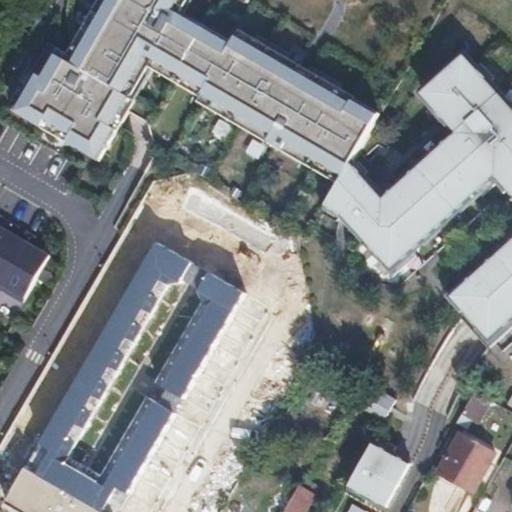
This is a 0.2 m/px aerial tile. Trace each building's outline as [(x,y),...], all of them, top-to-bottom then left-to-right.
[(363,165),(386,110),(244,30),(239,38),(181,6),(184,0),(103,0),(76,50),(73,54),(55,43),(17,110),(104,159),(125,123),(119,119),(151,63),(207,94),(202,102),(345,182),(363,165)] [(345,182),(328,198),(346,217),(398,271),(499,173),(511,186),(511,243),(459,294),(502,339),(511,329),(511,99),(467,53),(425,93),(460,129),(392,195),(363,165),(345,182)] [(262,270),(283,284),(303,254),(192,190),(189,195),(163,181),(158,177),(130,228),(159,245),(160,242),(207,270),(248,294),(262,270)] [(55,254),(0,222),(0,289),(25,304),(55,254)] [(29,511),(120,511),(248,294),(207,270),(160,242),(159,245),(130,228),(1,447),(31,464),(10,501),(29,511)] [(389,420),(397,399),(378,391),(369,413),(389,420)] [(486,403),(473,396),(460,418),(474,425),(486,403)] [(234,426),(207,474),(232,488),(259,440),(234,426)] [(461,435),(440,473),(474,493),(495,455),(461,435)] [(352,489),(396,509),(418,463),(374,442),(352,489)] [(0,452),(0,464),(11,471),(16,462),(0,452)] [(305,511),(315,495),(301,486),(285,511),(305,511)]
